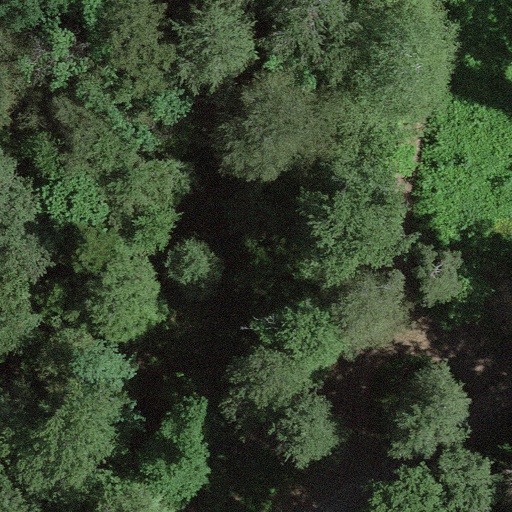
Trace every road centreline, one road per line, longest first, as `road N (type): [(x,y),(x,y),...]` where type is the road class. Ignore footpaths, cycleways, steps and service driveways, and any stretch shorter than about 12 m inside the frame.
road 1 (track): [(435,0),(369,395),(335,511)]
road 2 (unclassified): [(511,359),(342,511)]
